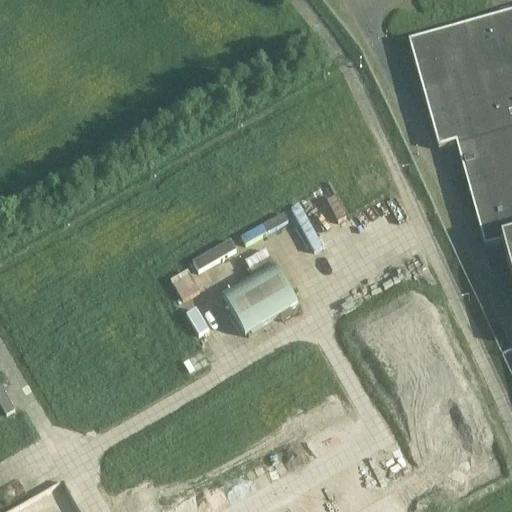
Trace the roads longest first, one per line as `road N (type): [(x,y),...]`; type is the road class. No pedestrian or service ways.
road 1 (unclassified): [(63,467),(315,323)]
road 2 (unclassified): [(433,254),(345,65),(296,0)]
road 3 (unclassified): [(251,511),(378,438),(315,323)]
road 4 (unclassified): [(511,421),(433,254)]
road 5 (unclassified): [(315,323),(433,254)]
road 6 (unclassified): [(63,467),(0,356)]
